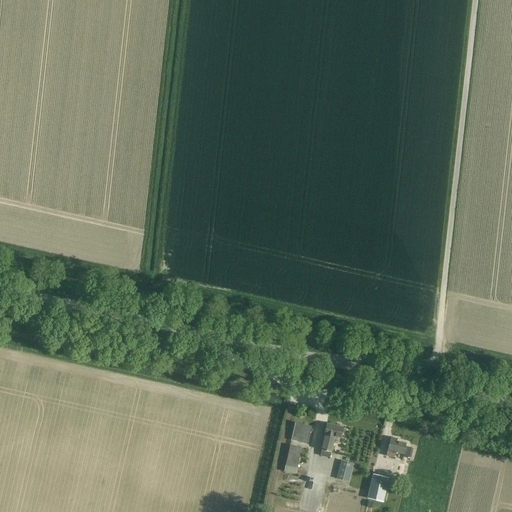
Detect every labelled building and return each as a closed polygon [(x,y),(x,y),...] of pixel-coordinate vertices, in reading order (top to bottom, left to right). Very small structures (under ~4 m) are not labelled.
[(307,444),(311,428),(295,425),(291,440),(307,444)] [(321,451),(331,453),(334,438),(340,439),(343,428),(327,425),(324,438),(321,451)] [(390,438),(386,457),(394,459),(395,453),(403,455),(405,447),(406,443),(400,442),(400,440),(390,438)] [(290,446),(285,465),(298,468),(302,449),(290,446)] [(403,455),(403,457),(410,458),(412,449),(405,447),(403,455)] [(335,478),(348,482),(353,463),(340,460),(335,478)] [(372,475),(367,499),(368,499),(381,502),(383,503),(389,478),(372,475)]
